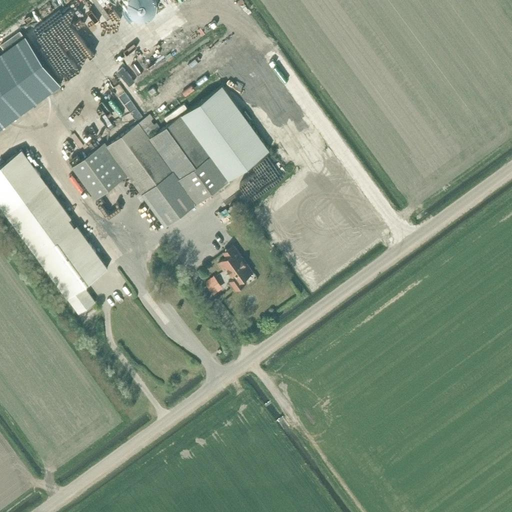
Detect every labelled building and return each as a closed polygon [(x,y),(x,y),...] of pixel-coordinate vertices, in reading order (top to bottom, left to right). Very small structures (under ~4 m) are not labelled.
[(0,128),(61,84),(26,35),(0,53),(0,128)] [(144,118),(107,145),(128,174),(166,225),(217,187),(219,190),(228,184),(226,181),(269,149),(222,85),(221,84),(181,115),(160,129),(149,137),(148,136),(154,132),(144,118)] [(22,149),(0,164),(0,203),(79,313),(95,301),(84,285),(108,267),(22,149)] [(227,257),(218,262),(224,270),(226,268),(234,278),(230,281),(236,290),(246,282),(243,278),(253,271),(234,244),(223,252),(227,257)] [(210,280),(206,283),(212,292),(217,290),(210,280)]
